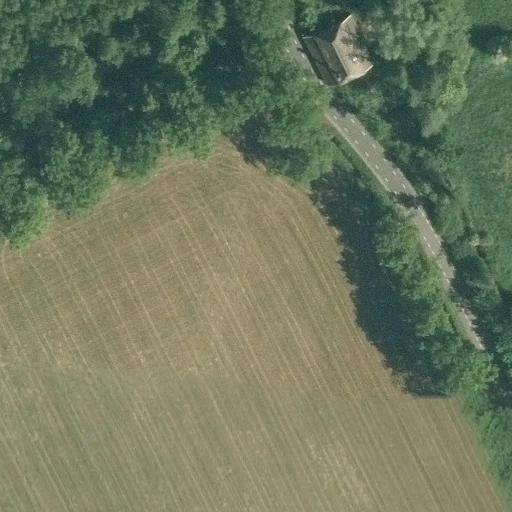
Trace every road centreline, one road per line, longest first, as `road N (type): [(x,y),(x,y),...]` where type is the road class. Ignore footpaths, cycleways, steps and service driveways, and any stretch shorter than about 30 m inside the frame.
road 1 (tertiary): [(511,415),(415,214),(281,38),(267,0)]
road 2 (track): [(0,166),(276,27)]
